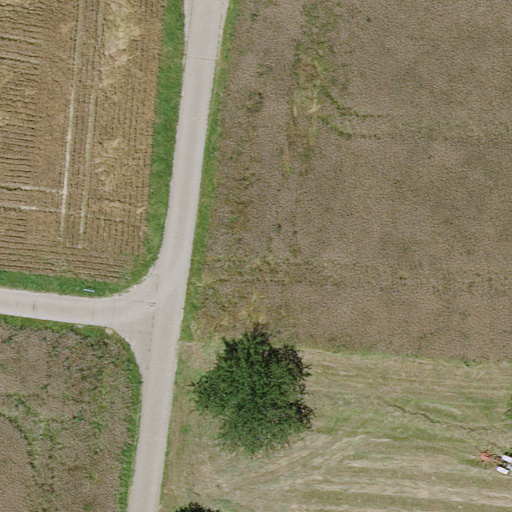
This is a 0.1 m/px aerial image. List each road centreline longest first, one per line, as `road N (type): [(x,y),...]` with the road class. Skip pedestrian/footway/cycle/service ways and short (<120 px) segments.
road 1 (track): [(206,0),(141,511)]
road 2 (track): [(164,320),(0,298)]
